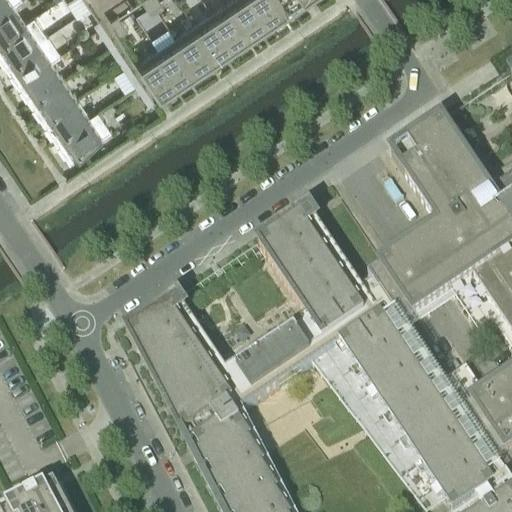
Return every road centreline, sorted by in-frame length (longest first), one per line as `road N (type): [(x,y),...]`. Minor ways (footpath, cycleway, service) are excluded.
road 1 (residential): [(362,0),(427,97),(72,327)]
road 2 (residential): [(72,327),(169,511)]
road 3 (residential): [(0,219),(72,327)]
